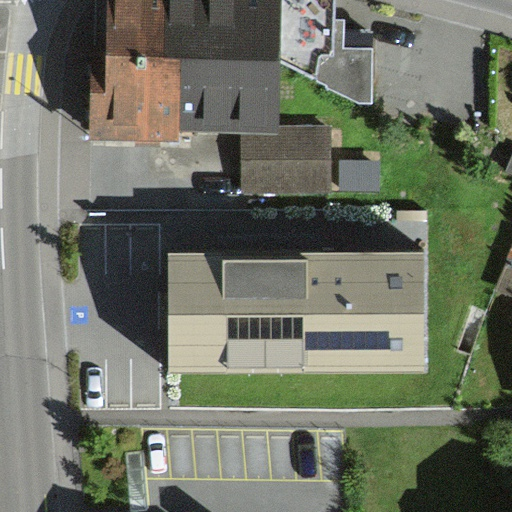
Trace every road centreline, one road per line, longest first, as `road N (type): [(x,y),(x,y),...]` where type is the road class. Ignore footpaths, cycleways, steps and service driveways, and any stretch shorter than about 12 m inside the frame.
road 1 (primary): [(13,511),(0,168)]
road 2 (primary): [(0,166),(39,0)]
